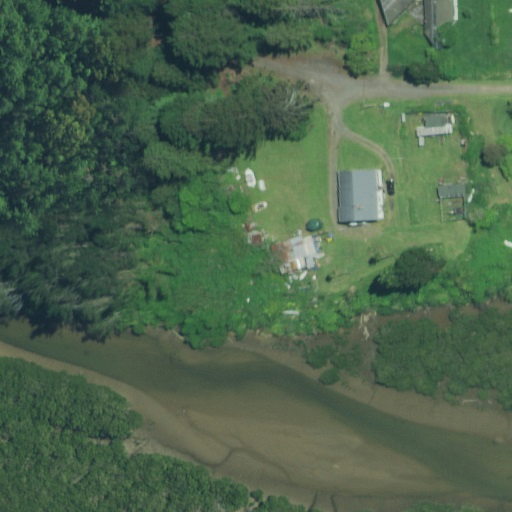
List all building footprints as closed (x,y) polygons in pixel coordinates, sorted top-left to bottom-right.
[(457,0),(436,0),(438,52),(459,51),(457,0)] [(447,157),(445,127),(436,127),(438,157),(447,157)] [(383,220),(381,170),(343,171),(344,221),(383,220)] [(259,230),(245,234),(248,244),(262,240),(259,230)] [(318,255),(315,235),(287,241),(290,260),(281,262),(283,274),(317,268),(314,256),(318,255)]
